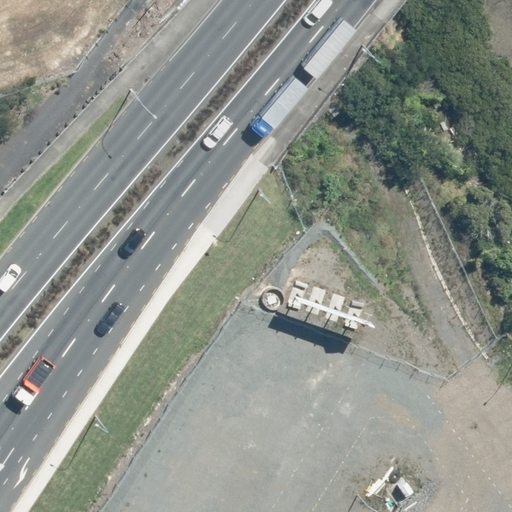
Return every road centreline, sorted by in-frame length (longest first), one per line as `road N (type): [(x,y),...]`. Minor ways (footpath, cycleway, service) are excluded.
road 1 (primary): [(343,0),(97,288),(0,416)]
road 2 (primary): [(0,308),(249,0)]
